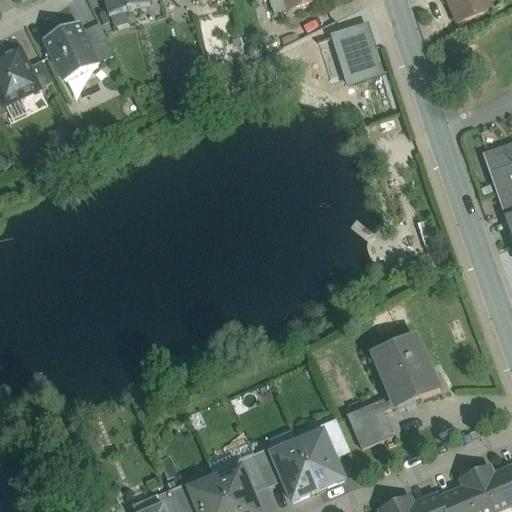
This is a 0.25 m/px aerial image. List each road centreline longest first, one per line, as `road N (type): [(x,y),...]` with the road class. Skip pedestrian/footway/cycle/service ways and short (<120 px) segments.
road 1 (secondary): [(511,341),(396,0)]
road 2 (residential): [(511,437),(334,511)]
